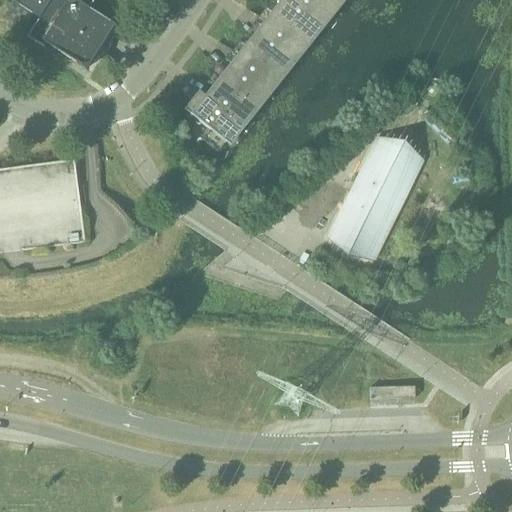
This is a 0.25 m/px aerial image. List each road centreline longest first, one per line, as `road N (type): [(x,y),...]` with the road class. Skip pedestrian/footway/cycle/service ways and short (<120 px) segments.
road 1 (tertiary): [(511,437),(234,443),(0,389)]
road 2 (tertiary): [(0,421),(210,470),(511,468)]
road 3 (residential): [(114,103),(197,0)]
road 4 (residential): [(114,103),(54,115),(0,95)]
